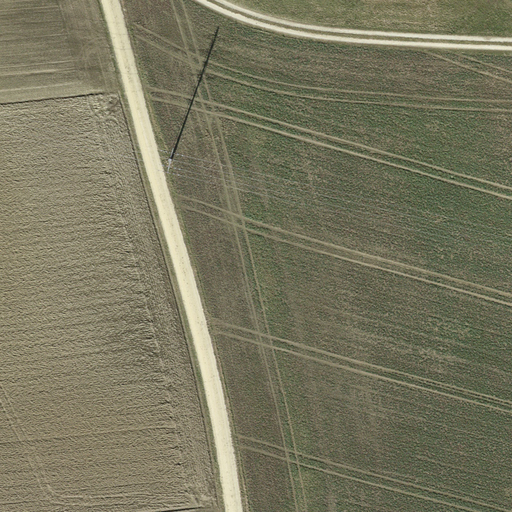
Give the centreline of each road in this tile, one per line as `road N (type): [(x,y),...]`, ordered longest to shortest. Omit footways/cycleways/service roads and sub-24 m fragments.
road 1 (track): [(114,0),(181,246),(235,511)]
road 2 (track): [(223,0),(335,30),(511,41)]
